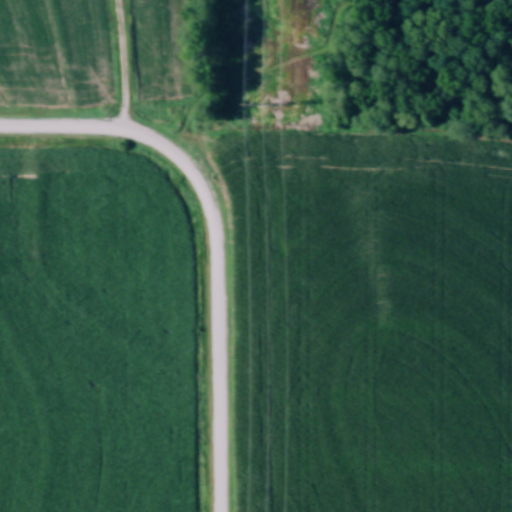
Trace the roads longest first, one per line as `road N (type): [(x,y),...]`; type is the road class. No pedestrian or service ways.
road 1 (residential): [(221,511),(214,216),(190,166),(128,134)]
road 2 (residential): [(128,134),(0,131)]
